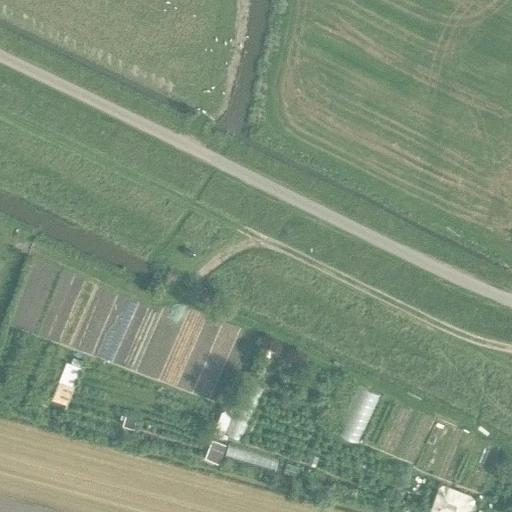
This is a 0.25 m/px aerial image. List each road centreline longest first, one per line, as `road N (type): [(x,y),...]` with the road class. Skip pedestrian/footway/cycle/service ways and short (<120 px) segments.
road 1 (unclassified): [(511,300),(0,58)]
road 2 (track): [(259,242),(228,248),(187,290),(153,297),(26,243)]
